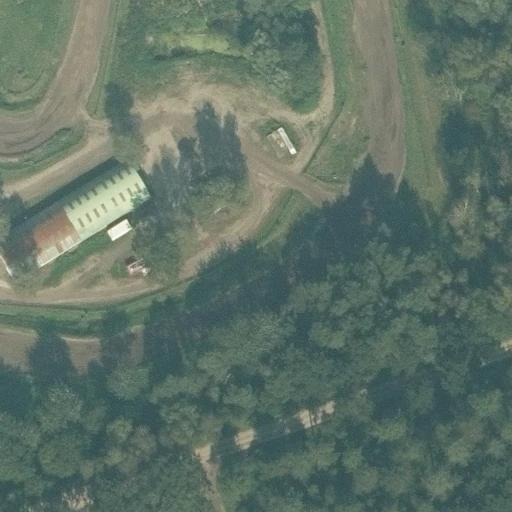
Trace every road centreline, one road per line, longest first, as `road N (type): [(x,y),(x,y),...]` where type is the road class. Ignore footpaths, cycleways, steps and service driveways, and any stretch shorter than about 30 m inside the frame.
road 1 (track): [(195,461),(511,349)]
road 2 (track): [(55,511),(195,461)]
road 3 (track): [(490,511),(435,376)]
